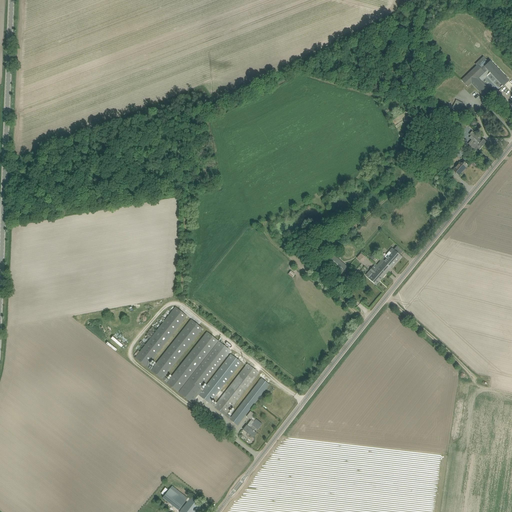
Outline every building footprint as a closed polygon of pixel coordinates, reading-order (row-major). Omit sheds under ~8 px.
[(484,66),(487,69),(502,85),(507,81),(489,62),(484,66)] [(491,93),(477,78),(484,72),(478,65),(461,80),(468,87),(472,84),(486,99),(491,93)] [(456,100),(453,107),(454,108),(453,110),(462,115),(465,108),(462,107),(464,104),(456,100)] [(468,145),(470,147),(474,150),(475,149),(478,152),(485,144),(486,142),(483,139),(481,141),(478,138),(479,137),(476,134),(472,131),(469,134),(471,136),(470,137),(473,139),(468,145)] [(432,160),(435,163),(441,155),(437,152),(432,160)] [(444,169),(449,163),(445,160),(443,162),(440,160),(435,167),(439,170),(442,167),(444,169)] [(453,170),(455,172),(458,175),(461,172),(461,173),(462,172),(463,172),(468,165),(464,162),(462,165),(460,162),(453,170)] [(326,237),(324,235),(316,240),(318,243),(316,244),(320,250),(330,243),(326,237)] [(376,266),(386,274),(402,256),(398,253),(392,248),(376,266)] [(362,262),(366,257),(361,253),(357,258),(362,262)] [(326,262),(341,275),(348,267),(333,254),(326,262)] [(376,285),(386,274),(376,266),(374,269),(373,267),(366,275),(369,279),(373,282),(376,285)] [(212,402),(242,363),(233,356),(231,354),(201,393),(200,392),(202,390),(201,389),(231,351),(219,342),(189,380),(181,390),(180,389),(218,341),(207,332),(169,380),(164,377),(203,328),(192,320),(153,368),(149,364),(187,316),(176,307),(135,358),(146,367),(147,367),(151,371),(162,380),(162,379),(167,383),(178,392),(179,392),(179,393),(192,403),(195,398),(198,395),(234,423),(238,426),(250,410),(261,395),(270,385),(266,381),(261,378),(253,389),(233,414),(231,417),(227,415),(227,414),(256,377),(259,373),(248,364),(246,366),(215,405),(214,404),(212,402)] [(257,433),(254,431),(256,429),(258,430),(262,424),(252,416),(254,414),(251,411),(247,416),(251,420),(247,426),(247,425),(244,429),(250,434),(250,435),(254,438),(257,433)] [(223,429),(226,424),(216,417),(213,422),(223,429)] [(178,510),(186,500),(170,488),(163,498),(178,510)] [(195,511),(202,504),(198,501),(192,496),(179,511),(195,511)]
